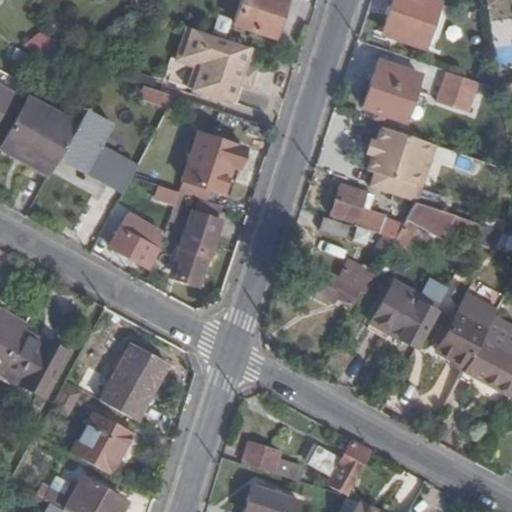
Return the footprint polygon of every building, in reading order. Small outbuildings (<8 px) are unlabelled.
[(241,0),(232,26),(273,39),(286,0),(241,0)] [(427,0),(395,0),(387,21),(392,22),(387,36),(424,49),(425,46),(440,4),(427,0)] [(440,4),(425,46),(435,50),(450,8),(440,4)] [(392,22),(387,21),(383,34),(387,36),(392,22)] [(191,31),(182,58),(201,65),(192,92),(230,104),(235,88),(243,66),(248,50),(191,31)] [(420,76),(378,62),(363,109),(404,123),(420,76)] [(252,69),(243,66),(235,88),(245,90),(252,69)] [(490,84),(495,71),(483,66),(477,78),(490,84)] [(477,83),(441,71),(437,84),(444,86),(437,104),(466,114),(477,83)] [(501,91),(503,109),(511,102),(511,90),(508,85),(501,91)] [(0,114),(11,95),(0,88),(0,114)] [(142,89),(139,101),(169,107),(171,94),(142,89)] [(0,145),(0,150),(48,175),(56,160),(75,126),(25,99),(0,145)] [(110,126),(83,111),(75,126),(56,160),(121,195),(130,179),(135,169),(98,148),(110,126)] [(414,188),(429,145),(382,129),(376,145),(373,155),(367,172),(372,173),(367,188),(415,204),(420,190),(414,188)] [(207,190),(219,194),(228,165),(236,168),(243,150),(196,133),(179,180),(207,190)] [(0,150),(0,157),(45,180),(48,175),(0,150)] [(228,165),(219,194),(227,196),(236,168),(228,165)] [(207,190),(179,180),(175,193),(177,194),(195,200),(203,202),(207,190)] [(355,226),(354,228),(388,239),(393,240),(395,241),(400,227),(386,222),(386,221),(366,214),(372,198),(340,187),(330,217),(355,226)] [(195,200),(185,230),(211,238),(221,208),(203,202),(195,200)] [(415,204),(395,241),(391,249),(401,254),(418,226),(442,240),(448,229),(475,242),(483,227),(415,204)] [(105,246),(145,268),(155,250),(137,239),(144,225),(122,214),(114,228),(105,246)] [(347,227),(324,219),(319,232),(343,239),(347,227)] [(502,234),(483,227),(475,242),(474,244),(494,253),(502,234)] [(196,285),(211,238),(185,230),(175,260),(181,261),(175,278),(196,285)] [(393,240),(388,239),(377,257),(382,260),(393,240)] [(181,261),(175,260),(169,276),(175,278),(181,261)] [(357,292),(364,296),(371,283),(364,279),(367,273),(349,263),(339,282),(311,266),(299,286),(333,305),(336,300),(349,307),(357,292)] [(398,339),(416,349),(439,307),(422,298),(394,284),(371,324),(391,335),(396,326),(403,330),(398,339)] [(429,285),(422,298),(439,307),(446,294),(429,285)] [(436,353),(451,361),(466,369),(486,332),(493,320),(497,314),(466,297),(452,320),(447,317),(436,338),(441,342),(439,347),(436,353)] [(0,368),(24,325),(0,312),(0,368)] [(491,348),(511,358),(511,330),(493,320),(486,332),(497,338),(491,348)] [(51,340),(24,325),(0,368),(0,374),(41,397),(65,353),(49,344),(51,340)] [(391,335),(398,339),(403,330),(396,326),(391,335)] [(463,373),(510,400),(511,396),(511,358),(491,348),(497,338),(486,332),(466,369),(463,373)] [(433,344),(439,347),(441,342),(436,338),(433,344)] [(97,402),(134,422),(149,396),(144,393),(161,363),(129,345),(97,402)] [(448,366),(463,375),(463,373),(466,369),(451,361),(448,366)] [(144,393),(149,396),(151,397),(168,367),(161,363),(144,393)] [(75,392),(62,385),(50,406),(64,413),(75,392)] [(69,454),(108,476),(132,436),(92,414),(69,454)] [(250,443),(243,463),(300,482),(306,467),(277,459),(280,452),(250,443)] [(371,454),(352,443),(342,460),(319,447),(309,464),(332,477),(327,486),(347,497),(371,454)] [(47,506),(58,511),(113,511),(120,501),(79,478),(75,487),(70,485),(63,497),(47,489),(39,502),(47,506)] [(245,511),(296,511),(300,504),(253,488),(245,511)] [(352,511),(374,511),(357,502),(352,511)]
